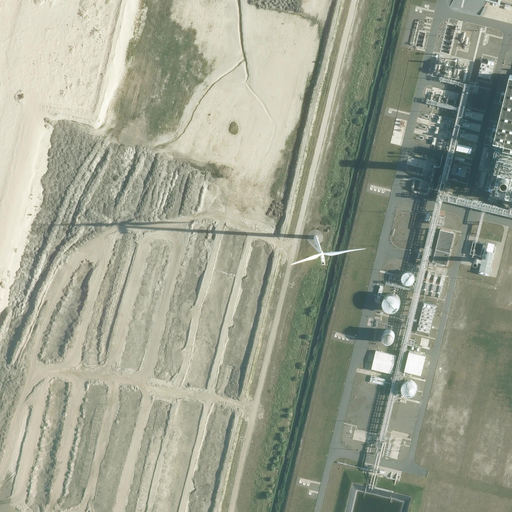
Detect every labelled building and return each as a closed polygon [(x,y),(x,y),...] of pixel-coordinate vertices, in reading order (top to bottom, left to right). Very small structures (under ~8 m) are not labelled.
[(490,79),(494,62),(488,60),(487,64),(482,62),(478,76),(490,79)] [(436,62),(434,72),(436,72),(435,74),(439,75),(440,73),(441,73),(442,72),(440,71),(440,69),(441,69),(442,66),(441,66),(442,64),(440,64),(441,63),(439,63),(436,62)] [(511,74),(510,74),(505,93),(502,92),(500,100),(503,101),(497,129),(493,128),(491,136),(495,137),(494,141),(496,141),(496,144),(504,145),(503,148),(511,150),(511,74)] [(472,151),(473,147),(457,143),(455,154),(459,155),(458,160),(466,161),(466,159),(471,160),(472,154),(473,151),(472,151)] [(440,229),(433,262),(447,265),(454,232),(440,229)] [(477,271),(487,274),(496,246),(492,244),(492,243),(484,240),(482,247),(479,246),(480,243),(477,242),(477,240),(473,239),(469,253),(481,257),(477,271)] [(412,283),(413,283),(414,281),(415,280),(415,278),(415,275),(413,273),(412,272),(411,272),(409,271),(408,271),(407,271),(405,272),(404,273),(403,273),(402,275),(402,278),(402,280),(403,282),(404,283),(406,284),(407,284),(408,284),(409,284),(411,284),(412,283)] [(398,309),(399,307),(400,306),(400,304),(400,302),(400,301),(400,299),(399,297),(398,296),(397,295),(395,294),(394,293),(392,293),(390,293),(388,294),(387,294),(385,295),(384,297),(383,298),(383,300),(383,302),(383,303),(383,305),(384,307),(385,308),(386,309),(388,310),(389,311),(391,311),(393,311),(395,310),(396,310),(398,309)] [(429,333),(436,305),(424,303),(417,330),(429,333)] [(395,337),(395,336),(395,335),(394,333),(394,332),(393,331),(392,330),(391,330),(390,329),(389,329),(388,329),(386,330),(385,330),(384,331),(383,332),(383,333),(382,334),(382,335),(382,336),(383,338),(383,339),(384,340),(385,341),(386,341),(387,342),(388,342),(389,342),(391,341),(392,341),(393,340),(394,339),(394,338),(395,337)] [(396,355),(376,350),(371,369),(392,374),(396,355)] [(421,375),(426,355),(409,351),(404,371),(421,375)] [(385,379),(371,376),(370,382),(384,385),(385,382),(377,380),(385,382),(385,379)] [(402,386),(401,388),(402,390),(403,392),(403,393),(405,394),(406,395),(407,395),(409,396),(410,396),(412,395),(414,394),(415,392),(416,392),(417,390),(417,389),(417,386),(416,385),(416,384),(415,383),(413,382),(412,381),(410,380),(409,380),(407,381),(406,381),(405,381),(403,383),(403,384),(402,385),(402,386)]
